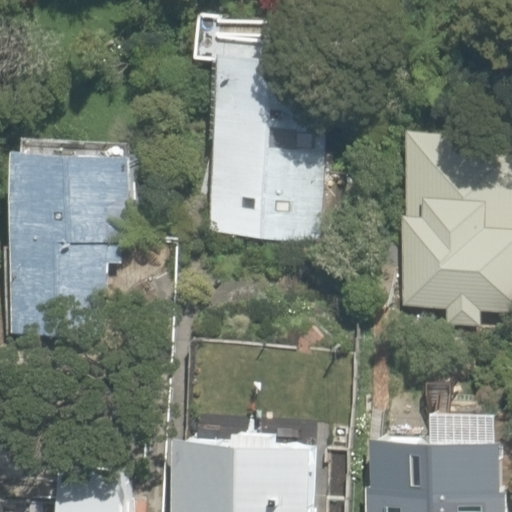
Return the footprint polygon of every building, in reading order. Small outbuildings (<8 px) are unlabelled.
[(319,23),(211,16),(208,72),(239,74),(229,240),(290,243),(288,267),(339,270),(347,155),(312,153),(319,23)] [(157,166),(51,152),(27,332),(133,346),(157,166)] [(165,234),(163,277),(213,279),(215,237),(165,234)] [(339,511),(341,433),(191,431),(189,511),(339,511)] [(169,511),(170,459),(0,457),(0,511),(169,511)] [(511,511),(511,473),(370,470),(368,511),(511,511)]
